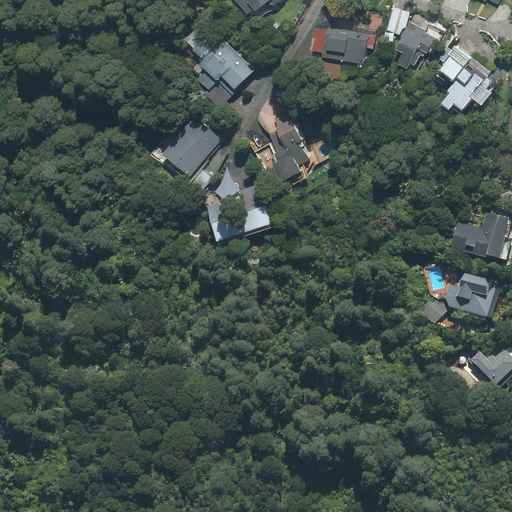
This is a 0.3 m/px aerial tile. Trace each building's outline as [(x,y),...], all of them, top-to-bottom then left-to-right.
[(248,0),(256,10),(265,3),(268,6),(276,0),(277,0),(280,3),(283,0),(248,0)] [(452,0),(436,0),(432,15),(436,17),(435,20),(444,22),(445,19),(462,23),(467,4),(452,0)] [(407,10),(394,6),(387,27),(400,31),(407,10)] [(323,25),(332,27),(334,12),(326,11),(323,25)] [(426,31),(427,29),(410,20),(396,48),(403,51),(397,62),(407,67),(410,62),(415,64),(421,53),(424,55),(426,51),(428,52),(436,36),(426,31)] [(377,35),(329,27),(328,30),(317,28),(314,50),(325,52),(324,56),(373,63),(377,35)] [(224,107),(244,87),(262,69),(222,29),(209,42),(214,47),(200,61),(208,69),(197,80),(224,107)] [(472,57),(458,45),(446,61),(441,68),(455,78),(454,80),(456,82),(449,90),(451,91),(443,101),(450,108),(456,101),(464,108),(475,96),(473,95),(489,75),(470,60),(472,57)] [(313,124),(303,104),(278,117),(285,131),(283,132),(281,128),(273,133),(283,151),(279,153),(283,161),(281,162),(285,171),(291,168),(292,169),(293,169),(297,176),(309,170),(306,164),(318,158),(309,141),(315,137),(309,126),(313,124)] [(196,174),(224,138),(196,116),(168,152),(196,174)] [(216,176),(206,168),(195,181),(205,189),(216,176)] [(231,241),(285,223),(271,182),(244,191),(251,212),(238,216),(235,207),(221,212),(231,241)] [(452,252),(487,260),(488,258),(500,261),(506,240),(504,239),(509,220),(486,214),(482,231),(459,225),(452,252)] [(447,299),(451,309),(487,319),(497,284),(466,275),(461,289),(450,286),(447,299)] [(421,312),(435,326),(451,311),(436,297),(421,312)] [(498,391),(511,377),(511,345),(497,360),(494,357),(492,359),(483,349),(476,348),(469,355),(469,362),(498,391)] [(475,395),(481,388),(475,383),(469,389),(475,395)]
